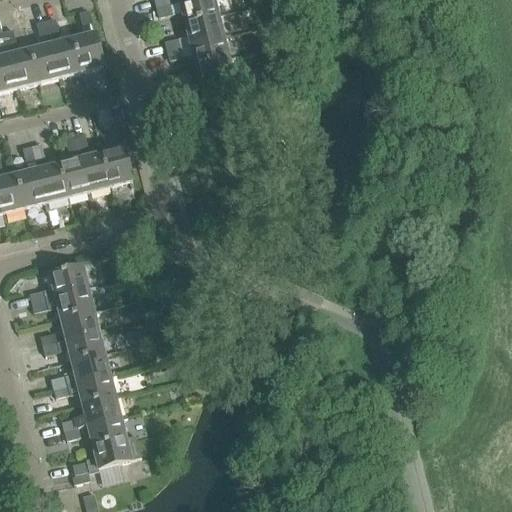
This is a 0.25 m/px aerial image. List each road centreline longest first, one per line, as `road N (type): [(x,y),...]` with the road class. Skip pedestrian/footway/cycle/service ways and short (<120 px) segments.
road 1 (residential): [(0,271),(162,229),(170,202),(144,102)]
road 2 (residential): [(0,138),(144,102)]
road 3 (residential): [(34,489),(4,368)]
